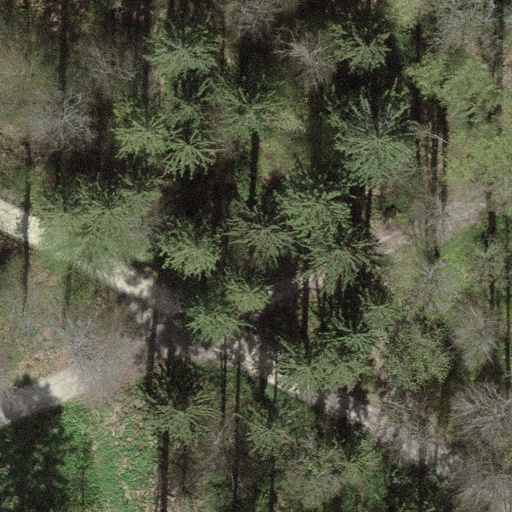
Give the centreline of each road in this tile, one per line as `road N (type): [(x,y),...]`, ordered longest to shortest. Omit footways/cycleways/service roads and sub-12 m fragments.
road 1 (track): [(423,453),(194,327)]
road 2 (track): [(194,327),(406,236)]
road 3 (track): [(194,327),(0,213)]
road 4 (track): [(423,453),(397,371),(394,297),(406,236)]
road 5 (track): [(194,327),(0,407)]
